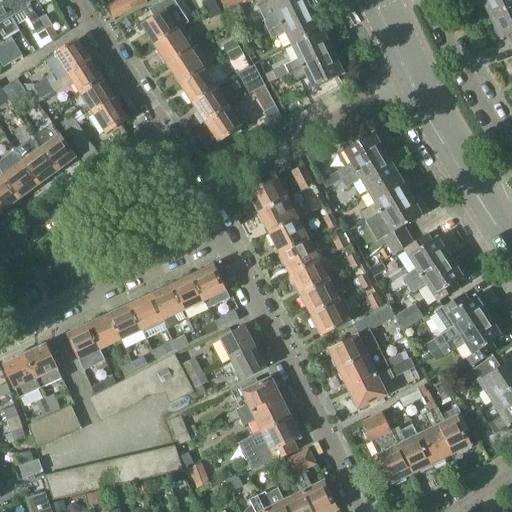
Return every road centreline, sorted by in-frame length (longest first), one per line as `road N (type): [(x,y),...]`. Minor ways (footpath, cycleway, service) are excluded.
road 1 (residential): [(363,511),(223,231)]
road 2 (residential): [(0,339),(223,231)]
road 3 (residential): [(202,188),(416,76)]
road 4 (residential): [(0,255),(165,137)]
road 5 (tertiary): [(511,249),(416,76)]
road 6 (residential): [(511,151),(428,0)]
road 7 (residential): [(165,137),(79,0)]
